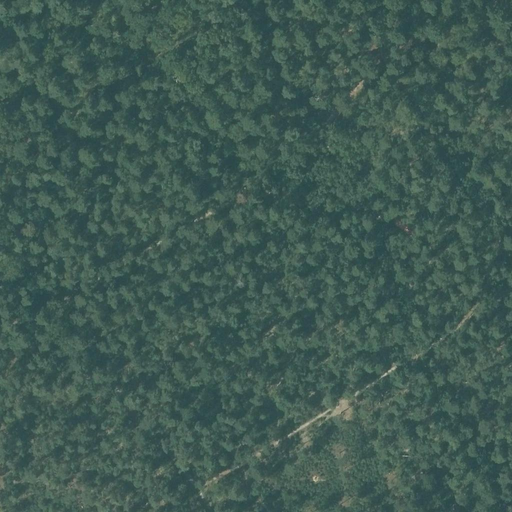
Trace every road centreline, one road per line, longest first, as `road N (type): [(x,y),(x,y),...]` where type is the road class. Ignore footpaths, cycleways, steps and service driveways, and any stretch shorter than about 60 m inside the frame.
road 1 (track): [(62,309),(71,293),(113,268),(234,198),(277,189),(318,159),(325,123),(385,55)]
road 2 (track): [(510,511),(420,353),(374,210),(324,147)]
road 3 (track): [(511,249),(447,334),(194,487)]
road 4 (track): [(511,260),(351,0)]
road 5 (track): [(501,0),(463,29),(385,55)]
